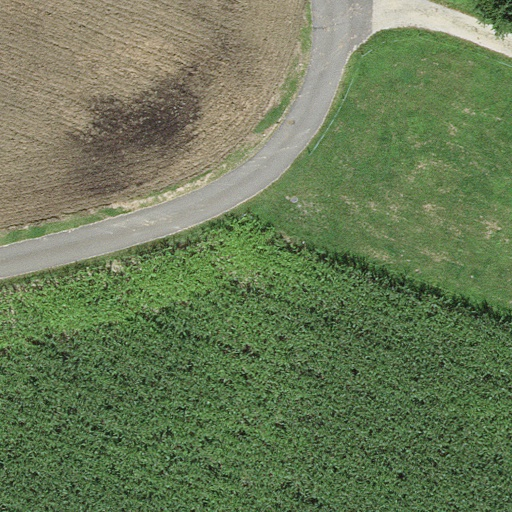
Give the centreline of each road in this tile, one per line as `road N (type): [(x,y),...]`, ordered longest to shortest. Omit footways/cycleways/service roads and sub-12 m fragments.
road 1 (residential): [(0,262),(167,234),(257,176),(320,88),(327,0)]
road 2 (track): [(375,0),(450,17),(511,43)]
